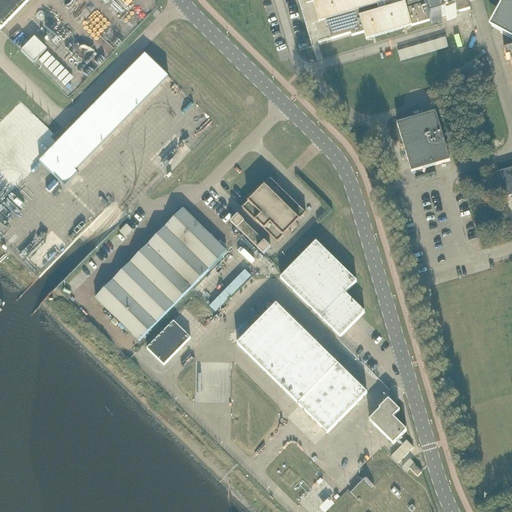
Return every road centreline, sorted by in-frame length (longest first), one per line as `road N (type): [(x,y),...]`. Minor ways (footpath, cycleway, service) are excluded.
road 1 (unclassified): [(452,511),(353,189),(333,153),(285,105)]
road 2 (unclassified): [(285,105),(204,188),(182,192),(78,299),(126,346)]
road 3 (unclassified): [(511,147),(407,193),(382,129),(349,114),(312,67)]
road 4 (unclassified): [(184,4),(65,121),(0,59)]
road 5 (unclassified): [(482,17),(312,67)]
road 6 (unclassified): [(285,105),(184,4)]
